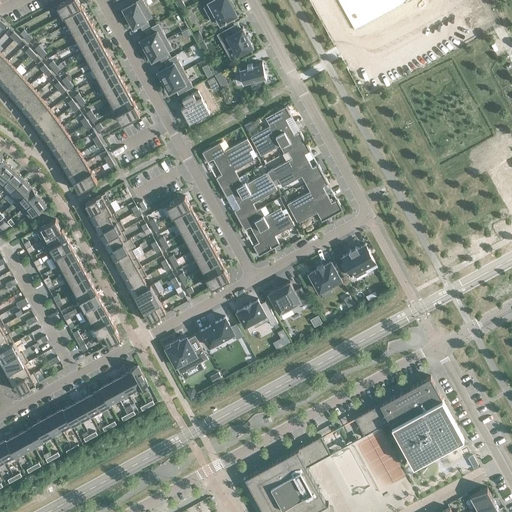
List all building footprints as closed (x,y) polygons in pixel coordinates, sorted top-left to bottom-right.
[(77,0),(65,0),(57,5),(62,15),(81,4),(80,4),(77,0)] [(130,20),(133,26),(132,26),(133,27),(134,26),(139,23),(142,28),(149,25),(142,11),(147,8),(142,0),(137,0),(124,7),(123,8),(123,9),(124,9),(126,14),(127,15),(129,19),(130,20)] [(182,0),(177,3),(180,9),(185,6),(182,0)] [(210,1),(209,1),(209,2),(217,16),(216,17),(217,19),(216,19),(219,23),(220,25),(221,24),(222,24),(226,22),(227,21),(226,19),(235,14),(236,14),(236,13),(232,6),(229,0),(228,0),(211,0),(210,1)] [(338,0),(355,30),(409,0),(338,0)] [(86,13),(81,4),(62,15),(63,15),(68,23),(86,13)] [(91,22),(86,13),(68,23),(72,32),(91,22)] [(96,31),(91,22),(72,32),(77,41),(96,31)] [(146,49),(167,38),(158,22),(147,29),(150,34),(140,39),(146,49)] [(187,27),(181,31),(184,36),(190,33),(187,27)] [(217,34),(220,39),(224,46),(231,43),(237,54),(236,54),(237,55),(238,54),(252,46),(252,47),(253,46),(253,45),(252,45),(249,39),(250,39),(247,33),(246,34),(243,28),(243,27),(241,27),(242,27),(233,32),(230,27),(217,34)] [(77,41),(82,50),(101,40),(96,31),(77,41)] [(199,31),(193,34),(197,41),(203,38),(199,31)] [(172,49),(167,38),(146,49),(151,60),(172,49)] [(106,49),(101,40),(82,50),(87,59),(106,49)] [(204,41),(199,44),(203,51),(207,48),(204,41)] [(110,58),(106,49),(87,59),(92,68),(110,58)] [(0,67),(8,60),(1,52),(0,53),(0,67)] [(184,70),(175,54),(164,60),(167,66),(157,71),(163,81),(184,70)] [(115,67),(110,58),(92,68),(97,77),(115,67)] [(0,67),(0,82),(16,68),(8,60),(0,67)] [(239,67),(239,68),(243,83),(255,80),(256,83),(263,79),(262,78),(266,77),(262,61),(262,62),(252,64),(252,63),(247,65),(247,66),(239,68),(239,67)] [(120,76),(115,67),(97,77),(102,86),(120,76)] [(23,75),(16,68),(0,82),(7,90),(23,75)] [(184,70),(163,81),(169,92),(179,87),(181,92),(193,86),(184,70)] [(223,71),(214,76),(217,82),(225,78),(223,71)] [(30,83),(23,75),(7,90),(14,97),(30,83)] [(125,85),(120,76),(102,86),(107,95),(125,85)] [(213,77),(207,80),(213,91),(219,88),(213,77)] [(37,92),(30,83),(14,97),(20,105),(37,92)] [(130,94),(125,85),(107,95),(112,104),(130,94)] [(185,105),(181,107),(189,123),(209,111),(198,90),(182,99),(185,105)] [(44,100),(37,92),(20,105),(27,113),(44,100)] [(116,112),(116,113),(135,103),(130,94),(112,104),(116,112)] [(27,113),(33,121),(50,108),(44,100),(27,113)] [(135,104),(135,103),(116,113),(121,123),(140,113),(135,104)] [(250,136),(256,146),(290,127),(286,118),(291,115),(286,105),(265,117),(269,125),(250,136)] [(57,117),(50,108),(33,121),(39,129),(57,117)] [(137,115),(123,122),(128,131),(141,123),(137,115)] [(63,125),(57,117),(39,129),(45,138),(63,125)] [(110,138),(118,131),(117,130),(121,126),(117,121),(104,132),(110,138)] [(252,121),(244,125),(247,130),(255,126),(252,121)] [(69,134),(63,125),(45,138),(51,146),(69,134)] [(284,152),(288,150),(305,140),(300,131),(294,134),(290,127),(256,146),(261,155),(280,144),(284,152)] [(75,143),(69,134),(51,146),(57,155),(75,143)] [(218,167),(252,148),(247,138),(224,150),(219,141),(202,151),(207,161),(213,158),(218,167)] [(292,158),(267,171),(272,180),(277,177),(308,160),(305,153),(310,150),(305,140),(288,150),(292,158)] [(80,152),(75,143),(57,155),(62,163),(80,152)] [(234,169),(254,159),(249,150),(253,148),(252,148),(218,167),(221,174),(216,177),(221,186),(239,177),(234,169)] [(86,161),(80,152),(62,163),(67,172),(86,161)] [(282,186),(301,175),(306,183),(323,173),(318,164),(312,167),(308,160),(277,177),(282,186)] [(91,170),(86,161),(67,172),(72,181),(92,170),(91,169),(91,170)] [(14,169),(6,162),(0,168),(0,184),(0,185),(14,169)] [(23,177),(14,169),(0,185),(8,192),(23,177)] [(97,180),(92,170),(72,181),(73,182),(74,181),(79,190),(97,180)] [(246,183),(245,181),(242,183),(239,177),(221,186),(226,196),(232,193),(236,200),(270,181),(266,172),(246,183)] [(310,191),(287,203),(292,212),(326,193),(323,186),(328,183),(323,173),(306,183),(310,191)] [(16,200),(31,185),(23,177),(8,192),(16,200)] [(252,202),(277,189),(272,180),(270,181),(236,200),(239,207),(234,210),(239,219),(257,210),(252,202)] [(22,208),(39,195),(31,185),(16,200),(22,208)] [(85,202),(91,212),(110,202),(105,192),(85,202)] [(321,220),(327,217),(343,209),(337,199),(331,202),(326,193),(292,212),(297,222),(317,212),(321,220)] [(46,204),(39,195),(22,208),(29,217),(46,204)] [(185,195),(166,205),(172,215),(190,205),(190,204),(189,204),(185,195)] [(90,213),(95,222),(115,211),(110,202),(91,212),(90,213)] [(195,213),(190,205),(172,215),(172,216),(173,215),(177,223),(195,213)] [(264,215),(260,208),(257,210),(239,219),(244,229),(250,226),(254,233),(288,214),(288,213),(285,215),(280,207),(264,215)] [(115,211),(95,222),(100,231),(117,221),(112,213),(115,211)] [(200,222),(195,213),(177,223),(182,232),(200,222)] [(258,255),(274,246),(280,243),(275,235),(294,224),(288,214),(254,233),(259,242),(253,245),(258,255)] [(55,219),(40,227),(36,229),(41,239),(62,228),(61,228),(55,219)] [(117,221),(100,231),(104,240),(122,230),(125,228),(120,219),(117,221)] [(205,231),(200,222),(182,232),(187,241),(205,231)] [(67,237),(62,228),(41,239),(46,248),(67,237)] [(104,240),(109,248),(123,241),(124,241),(127,239),(122,230),(104,240)] [(210,240),(205,231),(187,241),(192,250),(210,240)] [(72,246),(67,237),(46,248),(51,257),(72,246)] [(215,249),(210,240),(192,250),(197,259),(215,249)] [(109,248),(114,257),(128,250),(128,249),(124,241),(123,241),(109,248)] [(350,251),(342,256),(352,273),(353,272),(356,277),(366,271),(364,267),(375,261),(365,243),(357,247),(356,246),(355,247),(355,246),(355,247),(351,249),(349,250),(350,251)] [(76,255),(72,246),(51,257),(56,266),(76,255)] [(114,257),(119,266),(133,259),(137,257),(132,248),(128,249),(128,250),(114,257)] [(220,258),(215,249),(197,259),(202,268),(220,258)] [(81,264),(76,255),(56,266),(61,275),(81,264)] [(225,267),(220,258),(202,268),(206,276),(205,277),(206,277),(225,267)] [(119,266),(124,275),(138,268),(138,267),(133,259),(119,266)] [(310,272),(319,290),(340,278),(331,261),(323,265),(322,263),(316,267),(317,268),(310,272)] [(86,273),(81,264),(61,275),(66,284),(86,273)] [(124,275),(129,284),(143,277),(147,275),(141,265),(138,267),(138,268),(124,275)] [(225,268),(225,267),(206,277),(211,287),(229,277),(225,268)] [(91,282),(86,273),(66,284),(71,293),(75,291),(74,291),(91,282)] [(129,284),(134,293),(148,286),(148,285),(143,277),(129,284)] [(290,282),(290,281),(289,281),(270,292),(269,292),(269,293),(279,312),(299,301),(302,305),(309,301),(301,286),(294,290),(290,282)] [(96,291),(91,282),(74,291),(75,291),(79,300),(96,291)] [(134,293),(139,302),(155,293),(156,293),(159,292),(154,282),(148,285),(148,286),(134,293)] [(101,300),(96,291),(79,300),(84,309),(101,300)] [(139,302),(144,311),(160,302),(156,293),(155,293),(139,302)] [(349,295),(344,298),(348,306),(354,303),(349,295)] [(236,310),(244,325),(265,313),(272,325),(278,322),(268,305),(263,307),(258,298),(236,310)] [(101,300),(84,309),(81,311),(86,320),(89,318),(106,308),(101,300)] [(166,312),(160,302),(144,311),(144,312),(145,311),(150,320),(166,312)] [(111,317),(106,308),(89,318),(94,327),(111,317)] [(318,315),(310,319),(314,327),(321,323),(318,315)] [(202,329),(201,330),(209,345),(233,332),(235,336),(241,332),(235,321),(230,324),(226,317),(225,316),(224,316),(224,317),(216,321),(210,324),(202,329)] [(116,326),(111,317),(94,327),(99,336),(116,326)] [(116,327),(116,326),(99,336),(104,345),(120,337),(115,327),(116,327)] [(5,334),(0,337),(0,348),(13,342),(14,342),(9,332),(5,334)] [(172,342),(164,347),(168,355),(170,354),(180,372),(181,371),(184,378),(204,368),(200,361),(207,357),(195,335),(188,339),(186,336),(180,340),(179,338),(172,342)] [(19,352),(13,342),(0,348),(0,358),(2,361),(19,352)] [(2,361),(8,372),(24,363),(25,363),(28,361),(22,350),(19,352),(2,361)] [(30,373),(25,363),(24,363),(8,372),(13,382),(30,373)] [(141,370),(141,371),(138,364),(128,370),(137,387),(147,382),(144,375),(141,370)] [(137,387),(128,370),(127,370),(128,371),(119,376),(128,392),(137,387)] [(30,373),(13,382),(13,383),(15,382),(20,392),(39,381),(33,371),(30,373)] [(218,372),(210,376),(214,382),(222,378),(218,372)] [(440,393),(431,375),(380,403),(390,420),(440,393)] [(110,382),(118,397),(128,392),(119,376),(110,382)] [(100,387),(110,404),(109,402),(118,397),(110,382),(100,387)] [(110,404),(100,387),(101,389),(92,394),(100,409),(110,404)] [(464,437),(440,393),(390,420),(414,464),(464,437)] [(82,399),(91,415),(100,409),(92,394),(82,399)] [(73,404),(81,420),(91,415),(82,399),(73,404)] [(390,420),(380,403),(355,417),(364,434),(390,420)] [(62,408),(72,425),(81,420),(73,404),(64,409),(63,407),(62,408)] [(72,425),(62,408),(53,413),(62,428),(71,424),(72,425)] [(43,418),(52,434),(62,428),(53,413),(43,418)] [(34,423),(43,440),(44,440),(43,439),(52,434),(43,418),(34,423)] [(43,440),(34,423),(34,425),(25,430),(34,446),(43,440)] [(346,444),(336,427),(243,478),(251,491),(253,490),(264,511),(310,511),(314,510),(329,502),(328,501),(326,502),(306,466),(346,444)] [(16,435),(24,451),(34,446),(25,430),(16,435)] [(58,434),(52,438),(56,443),(62,439),(58,434)] [(5,439),(15,456),(24,451),(16,435),(7,440),(6,438),(5,439)] [(15,456),(5,439),(0,441),(0,451),(5,460),(14,455),(15,456)] [(478,465),(472,454),(468,457),(474,468),(478,465)] [(380,482),(380,481),(374,484),(379,496),(407,484),(399,466),(387,472),(389,478),(380,482)] [(477,507),(477,506),(493,498),(487,486),(469,496),(475,508),(477,507)] [(477,506),(477,507),(479,511),(490,511),(499,508),(493,498),(477,506)]
